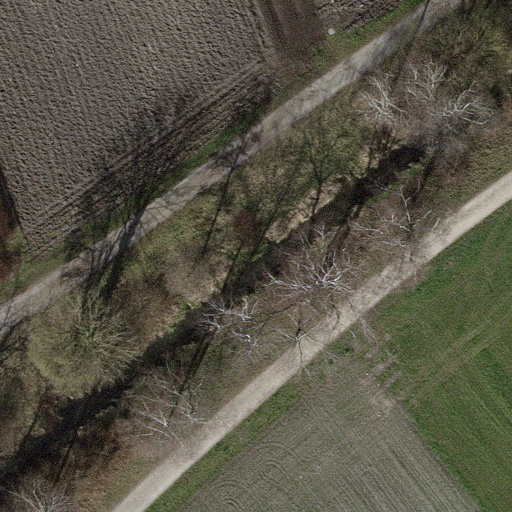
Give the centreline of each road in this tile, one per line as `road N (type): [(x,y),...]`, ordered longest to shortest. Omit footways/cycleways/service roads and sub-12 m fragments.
road 1 (track): [(467,0),(352,70),(0,323)]
road 2 (track): [(131,511),(441,235),(511,189)]
